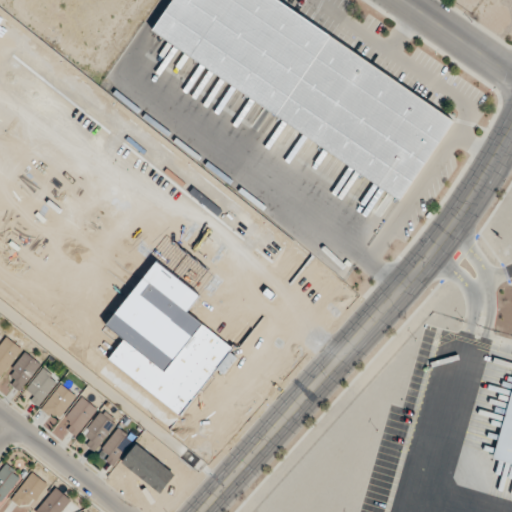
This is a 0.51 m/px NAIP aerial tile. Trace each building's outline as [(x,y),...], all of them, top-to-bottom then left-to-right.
[(151,30),(171,0),(270,0),(448,122),(395,198),(151,30)] [(0,374),(22,351),(8,338),(0,346),(0,374)] [(4,380),(18,392),(40,364),(25,353),(4,380)] [(58,380),(43,368),(22,394),(36,406),(58,380)] [(41,410),(56,421),(75,396),(60,384),(41,410)] [(97,410),(81,397),(58,426),(74,438),(97,410)] [(114,467),(133,440),(114,427),(116,424),(100,412),(78,441),(114,467)] [(0,472),(0,499),(21,479),(7,465),(0,472)] [(47,483),(29,472),(11,500),(28,511),(47,483)] [(35,511),(60,511),(71,501),(56,488),(35,511)]
